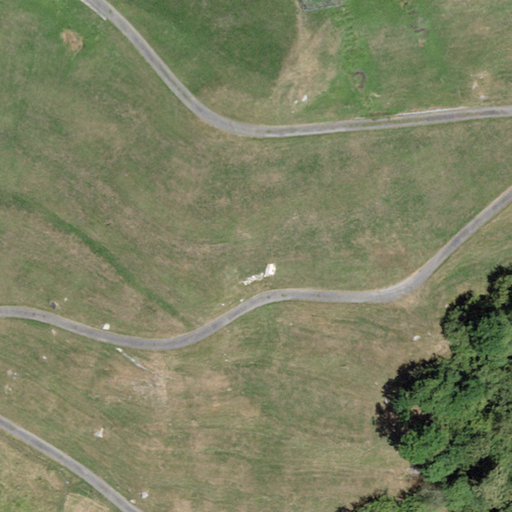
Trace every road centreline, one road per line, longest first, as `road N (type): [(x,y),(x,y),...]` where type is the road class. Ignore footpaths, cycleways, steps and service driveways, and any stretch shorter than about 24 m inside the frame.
road 1 (track): [(511,191),(408,289),(275,292),(195,334),(155,341),(30,309),(0,309)]
road 2 (track): [(92,0),(214,119),(249,128),(511,109)]
road 3 (track): [(0,426),(48,446),(138,511)]
